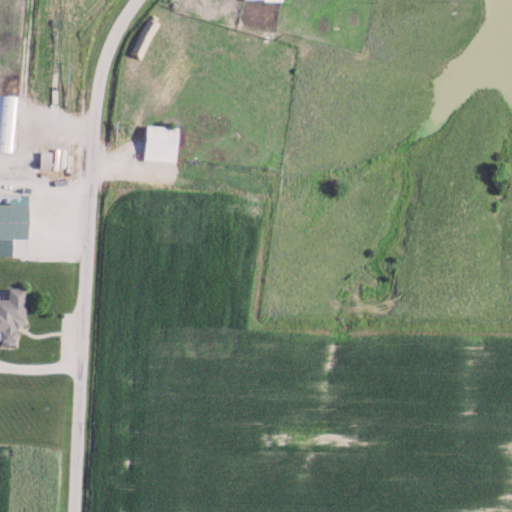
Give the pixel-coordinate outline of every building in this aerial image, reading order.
[(0,150),(12,151),(15,94),(0,93),(0,150)] [(141,160),(173,160),(174,125),(142,125),(141,160)] [(37,167),(48,168),(48,150),(37,150),(37,167)] [(24,195),(0,195),(0,255),(23,255),(24,195)] [(0,330),(21,331),(22,287),(7,287),(6,299),(0,298),(0,330)]
